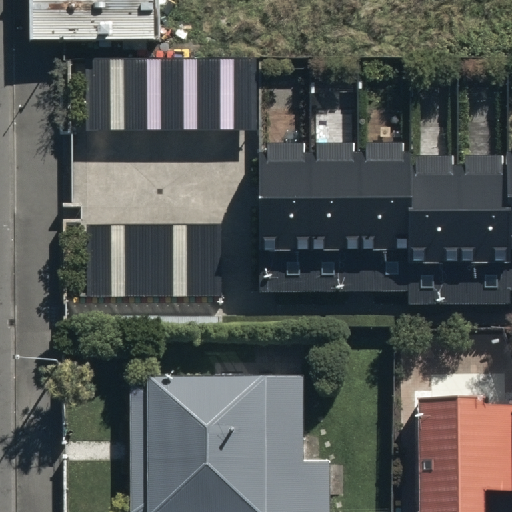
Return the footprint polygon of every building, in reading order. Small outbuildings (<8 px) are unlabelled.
[(55,0),(55,37),(159,37),(158,0),(55,0)] [(253,50),(83,51),(83,124),(253,123),(253,50)] [(259,154),(261,287),(410,287),(410,303),(507,302),(507,286),(511,285),(511,133),(507,134),(507,144),(407,145),(407,130),(269,132),(269,154),(259,154)] [(222,219),(86,220),(87,293),(222,292),(222,219)] [(300,368),(148,367),(148,376),(129,375),(128,510),(261,511),(331,511),(332,455),(299,455),(300,368)] [(416,407),(415,511),(480,511),(481,503),(511,503),(511,417),(483,418),(483,407),(416,407)]
